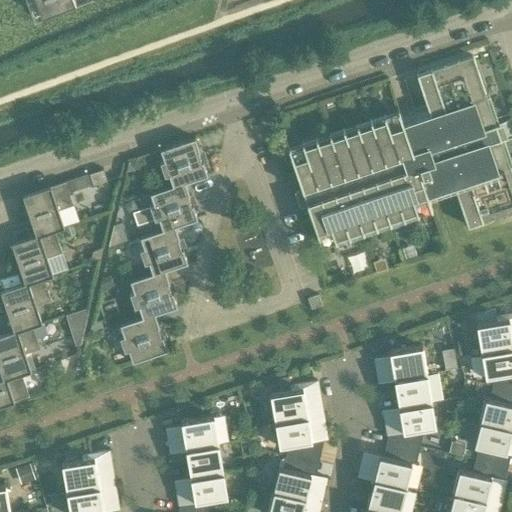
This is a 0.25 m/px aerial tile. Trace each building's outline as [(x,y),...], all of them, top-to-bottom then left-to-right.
[(74,0),(35,0),(42,16),(76,2),(74,0)] [(511,173),(500,139),(507,137),(503,124),(496,126),(473,58),(418,77),(427,105),(400,114),(399,112),(289,149),(304,191),(297,193),(301,205),(307,203),(322,245),(432,208),(428,195),(455,186),(469,226),(511,211),(511,173)] [(169,174),(173,184),(173,185),(186,181),(208,174),(203,160),(202,160),(199,151),(200,150),(196,136),(161,148),(165,160),(161,161),(165,175),(169,174)] [(138,168),(135,158),(129,160),(126,172),(138,168)] [(104,168),(104,167),(90,172),(94,184),(107,179),(104,168)] [(74,204),(66,181),(66,180),(23,194),(37,233),(55,228),(65,225),(59,208),(74,204)] [(159,217),(163,228),(163,229),(176,224),(176,225),(198,218),(193,204),(192,204),(189,195),(190,194),(186,181),(173,185),(173,184),(151,192),(155,203),(150,205),(155,219),(159,217)] [(149,261),(153,272),(165,268),(166,269),(188,261),(183,247),(182,248),(178,238),(180,238),(176,225),(176,224),(163,229),(163,228),(140,235),(144,247),(140,249),(145,263),(149,261)] [(47,257),(63,251),(55,228),(37,234),(12,242),(25,281),(26,282),(44,276),(53,273),(53,272),(52,273),(47,257)] [(103,248),(91,253),(90,262),(101,259),(103,248)] [(139,305),(142,315),(143,316),(155,312),(178,305),(173,291),(171,291),(168,282),(170,282),(166,269),(165,268),(153,272),(130,279),(134,291),(130,292),(135,306),(139,305)] [(99,289),(113,285),(110,274),(102,277),(99,289)] [(52,299),(44,276),(26,282),(25,281),(1,289),(14,329),(14,330),(33,324),(42,321),(42,320),(41,320),(36,305),(52,299)] [(307,296),(311,307),(322,304),(319,292),(307,296)] [(476,322),(481,352),(511,346),(511,311),(496,314),(497,319),(476,322)] [(143,316),(142,315),(120,323),(124,335),(120,336),(125,350),(129,349),(133,360),(168,349),(163,335),(161,335),(158,326),(160,325),(155,312),(143,316)] [(101,323),(92,321),(89,333),(99,330),(101,324),(101,323)] [(40,347),(33,324),(14,330),(14,329),(0,333),(0,367),(3,377),(3,378),(22,372),(31,369),(30,368),(24,352),(40,347)] [(82,334),(73,336),(76,344),(79,343),(82,334)] [(374,356),(378,381),(427,372),(422,343),(389,349),(390,353),(374,356)] [(495,374),(493,384),(506,387),(509,372),(511,371),(511,346),(481,352),(485,376),(495,374)] [(448,369),(459,366),(457,356),(446,359),(448,369)] [(22,372),(3,378),(3,377),(0,377),(0,404),(29,395),(22,372)] [(383,408),(383,409),(431,401),(427,372),(378,381),(379,381),(380,391),(396,389),(398,406),(383,408)] [(270,391),(275,421),(323,412),(318,379),(290,383),(291,388),(270,391)] [(485,396),(479,420),(511,427),(511,401),(503,400),(506,387),(493,384),(490,397),(485,396)] [(199,400),(185,404),(185,405),(187,415),(202,412),(200,400),(199,400)] [(409,430),(406,442),(420,445),(424,427),(436,425),(431,401),(383,409),(387,434),(409,430)] [(288,444),(286,453),(299,456),(303,441),(327,437),(323,412),(275,421),(279,445),(288,444)] [(166,426),(170,450),(218,442),(213,413),(181,418),(181,423),(166,426)] [(478,445),(475,458),(489,461),(491,448),(511,453),(511,427),(479,420),(474,444),(478,445)] [(174,478),(174,479),(223,471),(219,449),(227,448),(226,442),(218,443),(218,442),(170,450),(170,451),(172,461),(187,458),(190,475),(174,478)] [(363,450),(358,474),(406,485),(411,461),(416,462),(420,445),(406,442),(403,459),(363,450)] [(61,461),(66,490),(115,482),(109,448),(82,453),(83,458),(61,461)] [(435,465),(443,467),(446,453),(433,450),(431,458),(435,465)] [(278,465),(273,489),(321,500),(326,476),(296,469),(299,456),(286,453),(283,466),(278,465)] [(458,467),(453,491),(501,502),(506,478),(486,473),(489,461),(475,458),(472,470),(458,467)] [(16,468),(21,483),(35,478),(30,463),(16,468)] [(201,500),(198,511),(199,511),(211,511),(215,497),(227,495),(223,471),(174,479),(179,503),(201,500)] [(371,488),(367,506),(394,511),(399,511),(406,485),(358,474),(357,475),(358,475),(356,484),(371,488)] [(94,511),(119,507),(115,482),(66,490),(69,511),(94,511)] [(0,511),(9,511),(5,483),(0,483),(0,511)] [(318,511),(321,500),(273,489),(267,511),(318,511)] [(498,511),(501,502),(453,491),(453,492),(439,489),(438,494),(451,498),(448,511),(498,511)]
